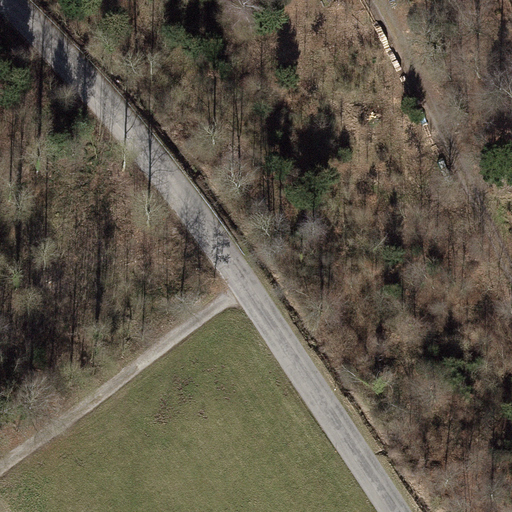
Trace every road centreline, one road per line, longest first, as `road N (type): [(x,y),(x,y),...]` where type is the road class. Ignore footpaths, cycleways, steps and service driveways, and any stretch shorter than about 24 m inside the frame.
road 1 (tertiary): [(8,0),(165,173),(399,511)]
road 2 (track): [(248,286),(38,436),(0,474)]
road 3 (track): [(511,265),(380,0)]
